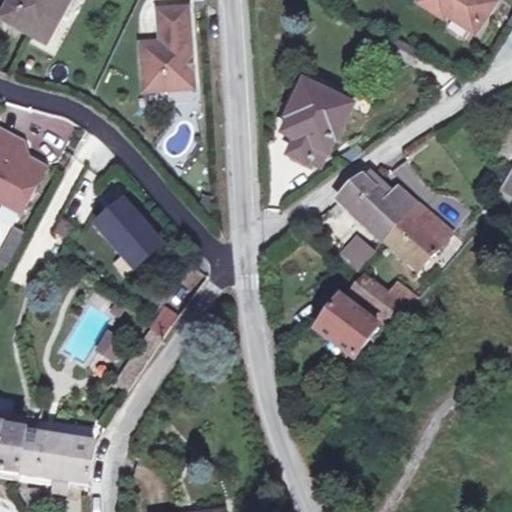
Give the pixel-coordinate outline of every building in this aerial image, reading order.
[(0,22),(41,45),(63,0),(7,0),(0,14),(0,22)] [(421,0),(445,14),(448,11),(476,29),(493,0),(421,0)] [(196,92),(190,12),(160,15),(163,47),(143,48),(146,96),(196,92)] [(422,53),(397,40),(390,54),(415,66),(422,53)] [(313,72),(307,83),(351,104),(357,94),(313,72)] [(339,140),(355,106),(351,104),(307,83),(305,81),(288,114),(292,116),(285,129),(299,136),(291,151),(309,160),(310,158),(322,165),(329,152),(335,139),(339,140)] [(26,145),(2,132),(0,135),(0,202),(1,202),(21,214),(47,170),(28,159),(23,166),(16,161),(20,154),(26,145)] [(360,146),(341,159),(348,168),(367,154),(360,146)] [(20,154),(16,161),(23,166),(28,159),(20,154)] [(343,201),(388,240),(420,205),(403,190),(392,201),(385,194),(388,189),(375,177),(370,182),(366,178),(347,190),(343,201)] [(121,205),(96,227),(122,256),(127,251),(139,264),(159,246),(121,205)] [(454,236),(420,205),(388,240),(422,270),(454,236)] [(60,220),(54,234),(70,240),(75,225),(60,220)] [(2,257),(11,261),(22,232),(13,228),(2,257)] [(91,236),(80,244),(94,264),(105,256),(91,236)] [(361,239),(350,251),(365,266),(376,254),(361,239)] [(127,251),(122,256),(134,269),(139,264),(127,251)] [(350,251),(340,261),(347,268),(356,276),(365,266),(350,251)] [(354,302),(396,331),(410,312),(392,301),(367,284),(354,302)] [(401,289),(392,301),(410,312),(419,302),(401,289)] [(380,329),(340,301),(317,336),(357,363),(380,329)] [(122,339),(111,332),(99,351),(111,358),(122,339)] [(147,339),(159,346),(164,338),(152,332),(147,339)] [(131,391),(159,346),(147,339),(121,383),(131,391)] [(131,391),(121,383),(117,391),(127,397),(131,391)] [(0,410),(0,470),(54,479),(68,481),(88,484),(89,481),(95,445),(26,433),(26,431),(14,429),(17,413),(0,410)] [(67,490),(68,481),(54,479),(52,488),(67,490)]
